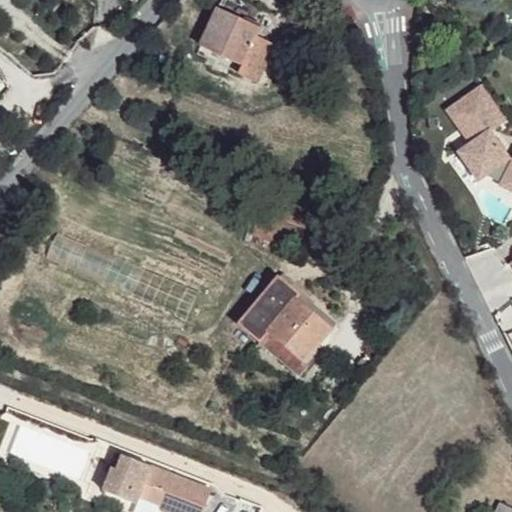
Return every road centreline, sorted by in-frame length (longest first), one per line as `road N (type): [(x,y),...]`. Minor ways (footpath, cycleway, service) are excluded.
road 1 (residential): [(511,382),(433,230),(407,155),(383,0)]
road 2 (unknown): [(0,359),(321,490)]
road 3 (residential): [(0,201),(175,0)]
